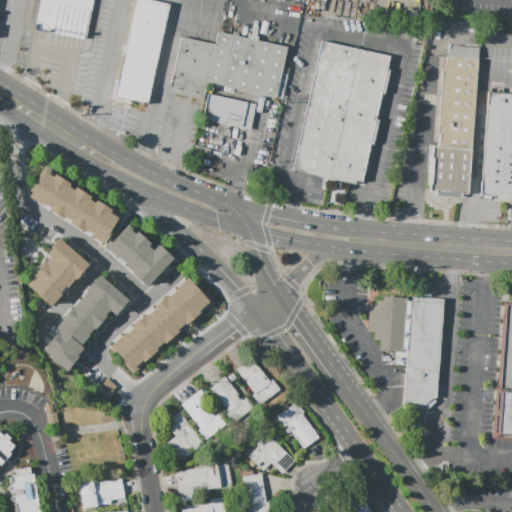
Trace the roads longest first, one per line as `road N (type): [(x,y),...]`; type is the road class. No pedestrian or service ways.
road 1 (secondary): [(257,309),(401,511)]
road 2 (secondary): [(125,171),(257,309)]
road 3 (residential): [(154,511),(144,402),(200,349)]
road 4 (secondary): [(511,251),(334,238)]
road 5 (secondary): [(437,511),(343,381)]
road 6 (residential): [(0,411),(23,414),(36,429),(55,511)]
road 7 (secondary): [(242,218),(125,171)]
